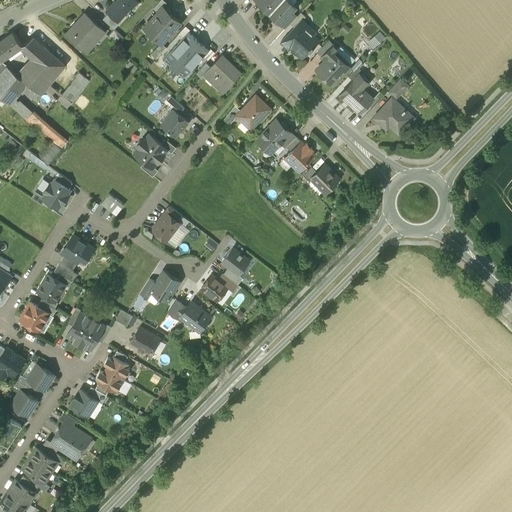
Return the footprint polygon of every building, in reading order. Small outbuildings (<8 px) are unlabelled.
[(137,0),(116,0),(113,3),(112,2),(106,9),(108,12),(117,20),(118,20),(130,6),(131,7),(138,0),(137,0)] [(280,0),(261,0),(260,2),(259,1),(259,2),(258,2),(270,12),(280,0)] [(288,0),(280,0),(270,12),(281,22),(281,21),(290,11),(291,12),(291,11),(295,6),(288,0)] [(163,6),(144,26),(144,27),(146,25),(154,33),(153,34),(161,42),(162,42),(180,22),(170,12),(169,13),(163,7),(163,6)] [(290,11),(281,21),(281,22),(286,27),(290,23),(296,16),(291,11),(291,12),(290,11)] [(296,16),(290,23),(294,27),(301,20),(305,16),(300,11),(296,16)] [(117,20),(108,12),(102,18),(114,28),(120,22),(118,20),(117,20)] [(85,13),(66,33),(86,51),(104,31),(85,13)] [(301,20),(294,27),(282,40),(289,47),(290,46),(303,57),(309,49),(310,50),(312,48),(318,41),(306,29),(308,26),(301,20)] [(370,37),(379,29),(371,20),(362,28),(370,37)] [(182,38),(189,30),(185,26),(177,34),(182,38)] [(114,28),(108,35),(119,44),(124,38),(114,28)] [(380,28),(367,40),(374,47),(386,35),(380,28)] [(182,38),(163,59),(183,77),(210,49),(189,30),(182,38)] [(13,31),(0,40),(0,60),(22,45),(22,44),(13,31)] [(64,63),(33,36),(22,44),(22,45),(27,49),(25,50),(32,58),(53,76),(64,63)] [(328,39),(318,50),(326,58),(333,51),(337,47),(328,39)] [(161,42),(151,53),(156,57),(166,46),(162,42),(161,42)] [(326,58),(316,68),(331,82),(340,73),(341,74),(349,66),(333,51),(326,58)] [(240,71),(222,54),(210,66),(205,72),(206,72),(224,90),(231,82),(231,81),(240,71)] [(32,58),(17,74),(28,82),(39,93),(43,88),(48,82),(53,76),(32,58)] [(206,62),(196,72),(201,77),(206,72),(205,72),(210,66),(206,62)] [(17,74),(7,66),(0,73),(0,85),(15,98),(23,89),(28,82),(17,74)] [(357,66),(348,76),(352,79),(359,72),(360,72),(362,70),(357,66)] [(79,72),(62,93),(61,93),(57,100),(67,108),(89,80),(79,72)] [(373,97),(363,88),(369,81),(360,72),(359,72),(352,79),(340,93),(360,111),(373,97)] [(400,77),(388,90),(396,97),(408,84),(400,77)] [(28,82),(23,89),(34,98),(39,93),(28,82)] [(61,93),(48,82),(43,88),(57,100),(61,93)] [(15,98),(0,85),(0,95),(10,104),(26,119),(33,111),(15,98)] [(269,108),(256,94),(241,110),(237,114),(250,127),(269,108)] [(184,107),(171,95),(167,99),(180,111),(184,107)] [(404,107),(392,96),(373,116),(380,122),(382,120),(389,125),(398,132),(404,126),(404,127),(412,118),(403,111),(406,109),(405,108),(404,107)] [(235,104),(223,118),(229,123),(237,114),(241,110),(235,104)] [(188,120),(175,109),(172,109),(169,113),(169,115),(166,119),(164,119),(162,123),(162,125),(175,136),(180,129),(181,130),(187,122),(187,121),(188,120)] [(67,141),(33,111),(26,119),(52,141),(39,157),(48,164),(67,141)] [(276,118),(257,138),(260,141),(259,143),(259,147),(262,150),(266,150),(267,148),(271,151),(281,141),(290,132),(289,131),(286,128),(286,124),(283,122),(279,122),(276,118)] [(290,132),(281,141),(286,145),(295,136),(290,130),(289,131),(290,132)] [(161,143),(149,133),(145,138),(143,137),(136,144),(139,146),(134,153),(144,161),(152,167),(153,166),(157,161),(158,162),(164,154),(163,153),(166,149),(167,148),(161,143)] [(295,136),(286,145),(291,150),(301,140),(295,136)] [(176,147),(165,138),(161,143),(167,148),(166,149),(171,152),(176,147)] [(304,144),(301,140),(291,150),(288,154),(294,160),(291,163),(298,170),(314,153),(311,150),(312,148),(306,142),(304,144)] [(152,167),(144,161),(140,166),(153,176),(158,169),(153,166),(152,167)] [(338,178),(324,163),(317,171),(311,177),(311,178),(325,191),(333,183),(334,184),(336,184),(338,182),(338,180),(337,179),(338,178)] [(311,165),(303,174),(309,180),(311,178),(311,177),(317,171),(311,165)] [(72,182),(59,173),(55,179),(68,187),(72,182)] [(55,179),(54,178),(51,183),(50,182),(44,191),(46,192),(43,197),(58,207),(61,202),(62,203),(68,194),(67,193),(70,188),(68,187),(55,179)] [(124,204),(109,193),(101,203),(116,215),(124,204)] [(182,215),(170,206),(169,206),(166,210),(166,212),(167,213),(167,212),(178,220),(182,215)] [(178,220),(167,212),(167,213),(160,222),(158,221),(156,222),(153,226),(153,229),(168,240),(181,223),(178,220)] [(93,247),(73,234),(62,251),(64,253),(77,262),(79,258),(81,258),(85,260),(87,257),(90,256),(92,253),(91,250),(93,247)] [(249,260),(233,247),(222,261),(228,266),(238,274),(238,273),(249,260)] [(77,262),(64,253),(59,262),(71,270),(77,262)] [(71,270),(59,262),(54,270),(60,273),(72,280),(76,273),(71,270)] [(238,274),(228,266),(223,273),(237,284),(243,277),(238,273),(238,274)] [(11,275),(0,267),(0,276),(4,279),(3,280),(6,282),(11,275)] [(156,282),(150,290),(151,291),(166,300),(168,298),(170,296),(169,295),(170,294),(172,294),(175,288),(175,287),(179,280),(166,272),(163,270),(156,282)] [(57,278),(47,273),(43,279),(44,280),(42,283),(41,283),(37,291),(45,295),(55,301),(65,284),(65,283),(57,278)] [(72,280),(60,273),(57,278),(65,283),(65,284),(69,286),(72,280)] [(219,279),(212,273),(201,288),(216,300),(227,286),(219,279)] [(237,284),(223,273),(219,279),(227,286),(232,290),(237,284)] [(149,277),(139,292),(147,297),(151,291),(150,290),(156,282),(149,277)] [(55,301),(45,295),(42,301),(55,308),(58,302),(55,301)] [(175,298),(168,310),(178,317),(179,315),(186,307),(175,298)] [(42,301),(41,300),(37,306),(48,312),(48,313),(53,315),(56,309),(42,301)] [(210,316),(191,301),(186,307),(179,315),(191,325),(191,327),(208,326),(207,320),(210,316)] [(37,306),(30,302),(20,319),(39,329),(48,313),(48,312),(37,306)] [(76,306),(67,322),(72,325),(81,311),(80,309),(76,306)] [(132,315),(121,309),(115,319),(126,325),(132,315)] [(101,321),(86,312),(85,314),(81,312),(81,311),(72,325),(67,335),(74,339),(72,342),(77,344),(78,345),(82,347),(82,348),(83,348),(84,345),(91,349),(97,339),(105,325),(104,325),(100,323),(101,321)] [(105,325),(97,339),(102,342),(111,326),(107,324),(105,325)] [(159,338),(139,326),(130,342),(139,347),(139,350),(142,352),(144,350),(150,353),(159,338)] [(24,359),(6,347),(5,349),(0,356),(0,366),(1,367),(0,367),(0,375),(3,377),(7,372),(13,375),(24,359)] [(128,356),(117,350),(114,355),(125,361),(128,356)] [(114,355),(113,355),(111,358),(107,356),(104,363),(107,365),(105,369),(121,378),(123,374),(125,376),(129,369),(127,367),(129,364),(125,361),(114,355)] [(38,363),(28,379),(36,384),(44,389),(55,373),(38,363)] [(121,378),(105,369),(103,372),(100,370),(96,377),(99,379),(97,383),(98,383),(109,389),(113,391),(115,388),(117,390),(121,383),(119,381),(121,378)] [(32,389),(36,384),(28,379),(21,374),(17,380),(32,389)] [(29,394),(32,389),(17,380),(14,385),(21,389),(29,394)] [(109,389),(98,383),(95,388),(106,395),(109,389)] [(107,395),(91,386),(87,392),(98,400),(97,400),(102,403),(107,395)] [(21,389),(11,404),(28,415),(37,400),(29,394),(21,389)] [(87,392),(81,389),(79,392),(77,392),(73,397),(75,398),(70,405),(87,416),(97,400),(98,400),(87,392)] [(75,419),(64,412),(60,418),(64,421),(64,420),(72,425),(75,419)] [(3,430),(0,434),(0,448),(1,449),(3,446),(6,448),(21,425),(10,418),(3,430)] [(64,421),(59,428),(58,428),(55,433),(56,433),(51,440),(50,441),(58,446),(76,458),(90,436),(72,425),(64,420),(64,421)] [(58,446),(50,441),(51,440),(47,438),(44,444),(51,449),(55,451),(58,446)] [(47,454),(36,447),(29,458),(51,471),(57,461),(58,461),(47,454)] [(55,451),(51,449),(47,454),(58,461),(57,461),(62,464),(66,459),(55,451)] [(29,458),(22,468),(33,476),(44,482),(51,471),(29,458)] [(30,481),(22,476),(19,481),(34,491),(37,486),(30,481)] [(44,482),(33,476),(30,481),(37,486),(45,491),(49,485),(44,482)] [(19,481),(16,479),(9,490),(29,503),(36,492),(34,491),(19,481)] [(22,511),(29,503),(9,490),(2,500),(5,503),(19,511),(22,511)] [(19,511),(5,503),(2,508),(7,511),(19,511)]
